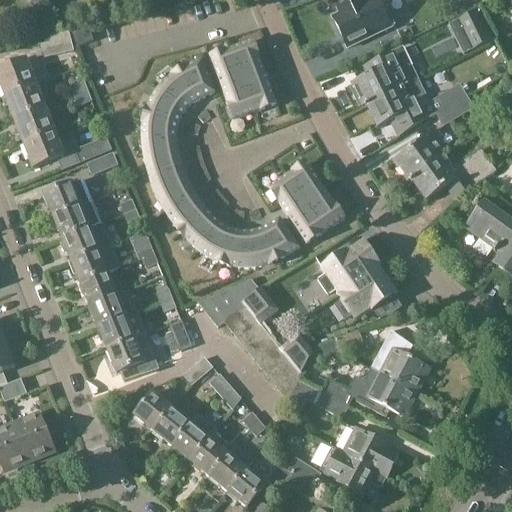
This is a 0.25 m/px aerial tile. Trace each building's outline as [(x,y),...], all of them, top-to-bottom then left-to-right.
[(142,0),(146,12),(168,6),(166,0),(142,0)] [(338,15),(331,19),(347,52),(392,30),(391,29),(394,27),(381,0),(371,0),(364,3),(362,0),(361,0),(336,11),(338,15)] [(482,0),(454,0),(459,10),(482,0)] [(476,12),(458,21),(473,51),(491,43),(476,12)] [(450,36),(444,24),(412,39),(417,51),(450,36)] [(93,44),(88,29),(72,35),(77,50),(93,44)] [(40,47),(43,60),(73,53),(69,33),(49,38),(50,45),(40,47)] [(398,35),(402,43),(407,41),(402,33),(398,35)] [(252,44),(210,60),(234,122),(276,106),(252,44)] [(0,73),(0,83),(7,100),(38,88),(32,74),(40,71),(36,59),(0,73)] [(366,107),(404,88),(397,75),(405,71),(399,61),(353,84),(365,107),(366,107)] [(186,70),(178,74),(196,103),(204,100),(210,97),(214,95),(213,91),(212,88),(202,63),(195,65),(186,70)] [(165,84),(159,90),(185,113),(190,108),(196,103),(178,74),(172,78),(165,84)] [(430,105),(437,116),(468,98),(474,94),(467,83),(461,87),(460,86),(430,105)] [(72,90),(76,99),(89,94),(85,85),(72,90)] [(7,100),(16,123),(47,111),(38,88),(7,100)] [(409,100),(404,88),(366,107),(368,109),(370,108),(380,129),(422,109),(416,96),(409,100)] [(155,95),(147,110),(178,126),(181,119),(185,113),(159,90),(155,95)] [(80,109),(92,104),(89,94),(76,99),(80,109)] [(474,109),(468,98),(437,116),(444,128),(474,109)] [(142,134),(142,140),(176,141),(177,134),(178,126),(147,110),(145,117),(143,124),(142,134)] [(47,111),(16,123),(25,146),(56,134),(47,111)] [(206,113),(202,115),(207,122),(210,120),(206,113)] [(202,115),(197,119),(200,121),(203,125),(207,122),(202,115)] [(193,124),(190,130),(198,133),(200,128),(196,126),(193,124)] [(410,184),(412,183),(445,158),(437,147),(444,142),(437,132),(395,163),(410,184)] [(61,146),(56,134),(25,146),(35,170),(60,160),(64,172),(82,164),(112,152),(107,140),(73,154),(69,143),(61,146)] [(176,141),(142,140),(142,148),(145,164),(148,174),(150,181),(182,170),(178,156),(177,147),(176,141)] [(415,183),(429,203),(452,186),(461,199),(496,173),(481,151),(461,166),(460,163),(453,168),(445,158),(412,183),(413,184),(415,183)] [(117,168),(113,156),(88,167),(92,178),(117,168)] [(343,221),(306,165),(269,190),(306,246),(343,221)] [(182,170),(150,181),(157,199),(167,218),(196,199),(195,197),(192,192),(188,184),(182,170)] [(45,197),(54,220),(83,208),(94,204),(85,181),(73,185),(45,197)] [(211,196),(214,200),(220,195),(217,191),(213,194),(211,196)] [(214,200),(216,204),(223,198),(220,195),(214,200)] [(216,204),(220,207),(226,202),(223,198),(216,204)] [(196,199),(167,218),(180,236),(207,213),(201,206),(197,200),(196,199)] [(120,207),(124,217),(136,212),(132,202),(120,207)] [(220,207),(223,211),(226,208),(229,205),(226,202),(220,207)] [(511,222),(484,203),(464,231),(498,255),(491,265),(511,279),(511,222)] [(83,208),(54,220),(64,243),(92,231),(103,226),(94,204),(83,208)] [(231,218),(237,221),(240,213),(236,211),(233,215),(231,218)] [(136,212),(124,217),(128,227),(140,222),(136,212)] [(207,213),(180,236),(197,253),(219,225),(217,224),(213,219),(207,213)] [(271,227),(263,232),(277,263),(283,260),(299,251),(280,222),(275,225),(271,227)] [(219,225),(197,253),(221,267),(233,234),(226,230),(220,226),(219,225)] [(92,231),(64,243),(73,264),(112,248),(103,226),(92,231)] [(256,234),(248,236),(250,270),(270,266),(277,263),(263,232),(256,234)] [(233,234),(221,267),(239,270),(250,270),(248,236),(241,235),(233,234)] [(139,263),(142,262),(154,257),(150,247),(145,235),(130,241),(139,263)] [(335,291),(339,297),(379,270),(362,245),(322,272),(326,277),(318,282),(327,297),(335,291)] [(73,264),(82,286),(110,274),(121,270),(112,248),(73,264)] [(146,271),(158,266),(154,257),(142,262),(146,271)] [(352,317),(356,322),(372,311),(378,322),(391,317),(402,309),(393,297),(396,295),(379,270),(339,297),(342,302),(334,307),(344,322),(352,317)] [(110,274),(82,286),(91,308),(119,297),(110,274)] [(251,282),(197,305),(218,330),(224,325),(223,324),(246,306),(244,304),(258,291),(251,282)] [(244,304),(246,306),(253,316),(258,322),(261,325),(262,327),(279,313),(260,289),(258,291),(244,304)] [(156,296),(160,306),(173,301),(169,291),(156,296)] [(92,310),(101,333),(138,317),(138,315),(129,293),(119,297),(91,308),(92,310)] [(160,306),(164,316),(177,311),(173,301),(160,306)] [(223,324),(224,325),(231,334),(253,316),(246,306),(223,324)] [(253,316),(231,334),(238,343),(261,325),(258,322),(253,316)] [(138,317),(101,333),(109,353),(138,342),(146,338),(138,317)] [(192,349),(182,323),(169,328),(180,355),(192,349)] [(261,325),(238,343),(246,352),(267,335),(261,327),(262,327),(261,325)] [(363,347),(359,334),(335,342),(340,355),(363,347)] [(267,335),(246,352),(253,361),(274,344),(267,335)] [(298,336),(280,350),(282,353),(290,363),(296,371),(302,378),(314,356),(298,336)] [(139,343),(138,342),(109,353),(110,355),(119,376),(147,364),(139,343)] [(253,361),(260,370),(262,369),(282,353),(280,350),(280,351),(274,344),(253,361)] [(17,369),(7,345),(0,347),(0,389),(9,386),(4,374),(17,369)] [(390,349),(385,360),(387,362),(381,375),(418,395),(430,371),(390,349)] [(262,369),(260,370),(268,380),(290,363),(282,353),(262,369)] [(213,370),(205,361),(184,379),(192,388),(213,370)] [(290,363),(268,380),(275,389),(296,371),(290,363)] [(418,395),(381,375),(371,370),(363,386),(369,389),(364,398),(405,419),(418,395)] [(275,389),(288,404),(302,378),(296,371),(275,389)] [(210,386),(217,394),(227,386),(220,377),(210,386)] [(21,381),(9,386),(0,389),(0,394),(5,405),(28,396),(21,381)] [(322,395),(349,409),(355,397),(328,383),(322,395)] [(223,402),(233,393),(227,386),(217,394),(223,402)] [(137,416),(156,432),(175,410),(155,394),(137,416)] [(342,422),(349,409),(322,395),(315,407),(342,422)] [(175,410),(156,432),(173,447),(192,424),(175,410)] [(446,411),(443,417),(454,423),(457,416),(446,411)] [(242,424),(249,432),(259,423),(252,415),(242,424)] [(40,416),(18,425),(33,462),(56,452),(40,416)] [(174,448),(193,463),(212,440),(211,440),(217,433),(198,417),(192,424),(173,447),(174,448)] [(259,423),(249,432),(256,439),(266,431),(259,423)] [(0,432),(0,459),(6,473),(33,462),(18,425),(0,432)] [(358,430),(345,454),(377,472),(376,472),(388,478),(391,473),(400,455),(388,449),(389,447),(358,430)] [(259,451),(272,438),(266,431),(256,439),(252,443),(259,451)] [(212,440),(193,463),(211,479),(230,456),(212,440)] [(345,454),(345,455),(339,451),(339,452),(333,450),(322,471),(327,474),(327,475),(338,481),(337,483),(363,497),(370,484),(382,491),(388,478),(376,472),(377,472),(345,454)] [(249,471),(230,456),(211,479),(230,494),(249,471)] [(288,473),(293,476),(314,488),(321,477),(295,460),(288,473)] [(277,496),(291,476),(279,468),(269,483),(271,485),(268,489),(277,496)] [(230,494),(249,509),(267,487),(249,471),(230,494)] [(285,487),(306,500),(314,488),(293,476),(285,487)]
